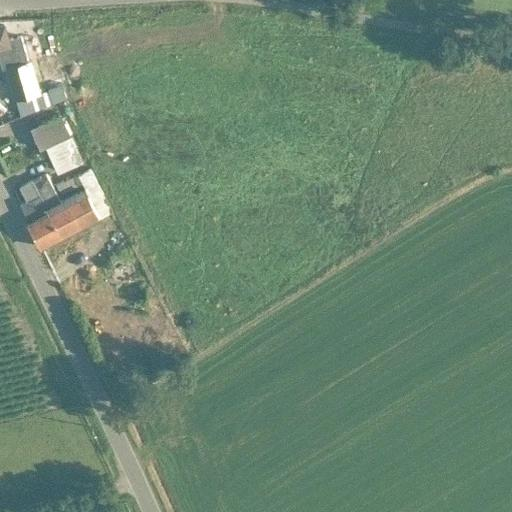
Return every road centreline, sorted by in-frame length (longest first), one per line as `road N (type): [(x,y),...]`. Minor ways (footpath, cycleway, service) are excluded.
road 1 (unclassified): [(0,200),(149,511)]
road 2 (unclassified): [(328,0),(511,29)]
